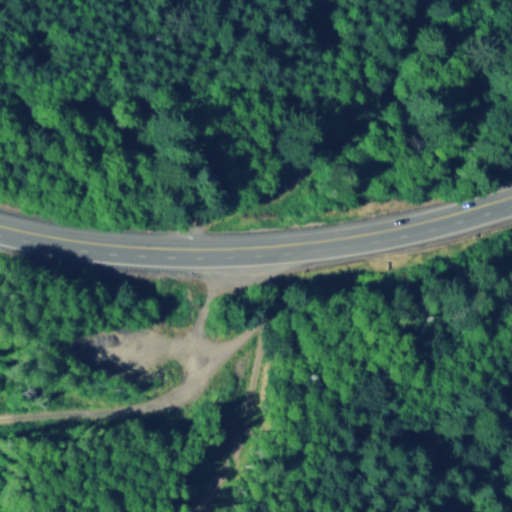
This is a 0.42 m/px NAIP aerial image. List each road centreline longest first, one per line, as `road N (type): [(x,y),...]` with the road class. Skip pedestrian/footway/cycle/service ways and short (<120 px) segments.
road 1 (trunk): [(511,197),(411,228),(266,249),(126,248),(0,226)]
road 2 (track): [(423,0),(394,66),(338,150),(212,217),(196,230),(191,251)]
road 3 (track): [(266,249),(251,325),(167,407)]
